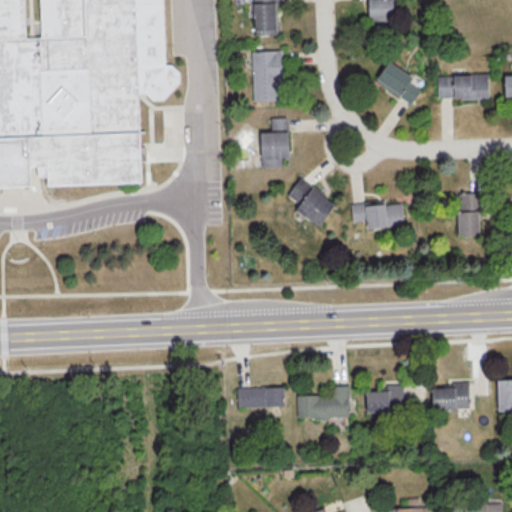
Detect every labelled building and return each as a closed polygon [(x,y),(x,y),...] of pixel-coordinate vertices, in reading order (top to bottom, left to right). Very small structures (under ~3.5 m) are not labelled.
[(0,0),(20,0),(22,38),(31,38),(40,37),(37,0),(161,0),(164,65),(170,65),(178,72),(178,84),(163,101),(150,102),(143,94),(140,95),(136,95),(139,158),(140,181),(42,186),(42,177),(37,178),(32,178),(31,167),(25,167),(26,186),(15,187),(0,187),(0,0)] [(252,0),(253,36),(276,35),(275,4),(278,3),(278,0),(252,0)] [(391,0),(367,0),(368,25),(392,24),(391,0)] [(251,50),(251,100),(282,100),(281,50),(251,50)] [(374,80),(410,104),(419,90),(408,82),(411,77),(387,61),(374,80)] [(437,98),(488,97),(487,73),(436,74),(437,98)] [(281,157),(288,156),(287,116),(270,117),(270,131),(260,131),(260,166),(281,165),(281,157)] [(319,226),(334,202),(297,178),(286,195),(298,202),(294,209),(319,226)] [(480,235),(479,192),(457,192),(458,235),(480,235)] [(351,220),(365,219),(366,227),(403,225),(402,203),(384,204),(384,201),(350,202),(351,220)] [(511,378),(496,379),(498,417),(511,416),(511,378)] [(431,387),(432,408),(469,407),(468,381),(451,381),(451,386),(431,387)] [(402,383),(385,384),(385,390),(365,390),(366,410),(402,409),(402,383)] [(348,416),(348,384),(331,385),(331,394),(296,394),(296,417),(348,416)] [(283,386),(236,386),(237,406),(283,405),(283,386)] [(385,511),(437,511),(431,511),(428,511),(428,505),(418,505),(418,497),(407,497),(407,505),(395,506),(396,511),(386,511),(385,511)] [(463,511),(501,511),(501,502),(463,503),(463,511)]
